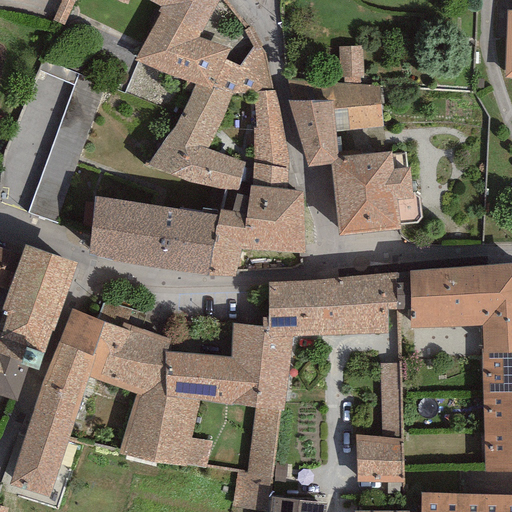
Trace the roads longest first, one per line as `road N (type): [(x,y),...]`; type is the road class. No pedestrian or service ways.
road 1 (residential): [(240,0),(271,35),(299,170),(335,266)]
road 2 (tertiary): [(335,266),(203,284),(96,264)]
road 3 (residential): [(0,458),(70,302),(96,264)]
road 4 (tertiary): [(511,256),(335,266)]
